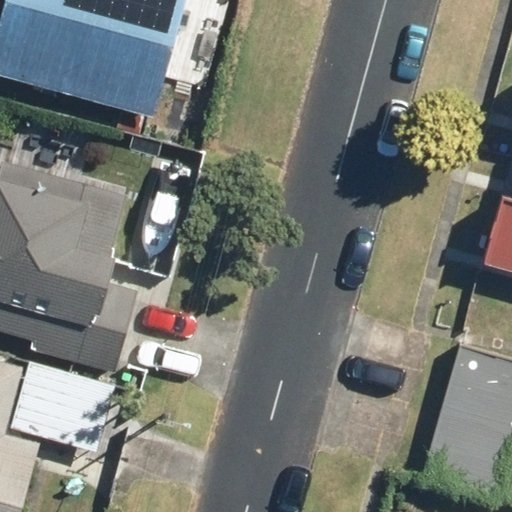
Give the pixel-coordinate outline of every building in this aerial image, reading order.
[(9,0),(0,33),(0,68),(159,114),(191,0),(9,0)] [(132,191),(5,155),(0,173),(0,328),(34,338),(32,345),(121,369),(146,280),(121,272),(121,246),(122,234),(132,191)] [(511,172),(488,256),(511,263),(511,172)] [(511,451),(511,358),(466,344),(425,474),(498,496),(511,451)] [(29,362),(0,353),(0,511),(24,511),(46,438),(10,428),(29,362)]
